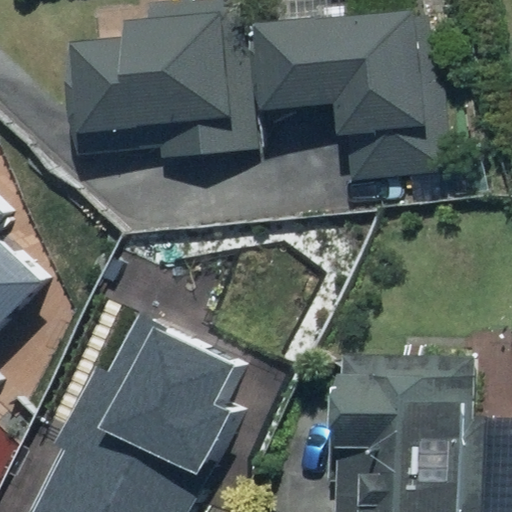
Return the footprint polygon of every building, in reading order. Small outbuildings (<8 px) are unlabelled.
[(267,146),(257,0),(156,0),(153,0),(155,29),(92,33),(99,144),(175,139),(176,151),(267,146)] [(371,100),(372,126),(451,122),(446,6),(295,13),(300,103),(371,100)] [(0,413),(14,401),(0,385),(0,355),(77,285),(23,227),(38,213),(0,172),(0,413)] [(136,391),(124,417),(112,411),(66,511),(198,511),(217,471),(223,458),(216,455),(241,400),(218,390),(235,353),(166,322),(153,351),(144,372),(136,391)] [(494,348),(368,346),(366,511),(499,511),(499,510),(511,509),(511,421),(502,422),(503,387),(493,387),(494,348)]
